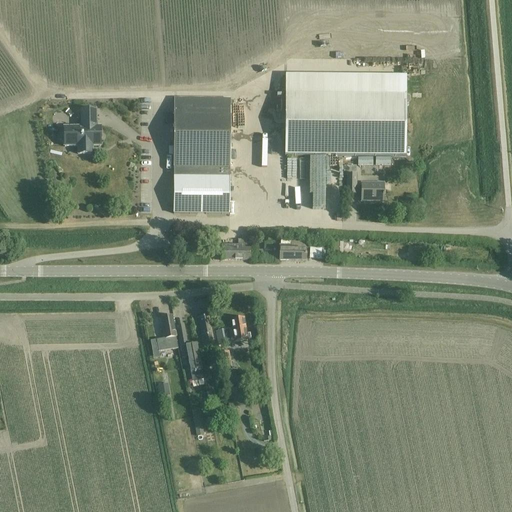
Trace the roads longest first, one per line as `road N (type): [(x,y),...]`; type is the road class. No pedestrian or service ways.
road 1 (residential): [(0,297),(270,285)]
road 2 (secondary): [(270,271),(25,271)]
road 3 (secondary): [(511,287),(270,271)]
road 4 (unclassified): [(294,511),(273,393),(270,285)]
